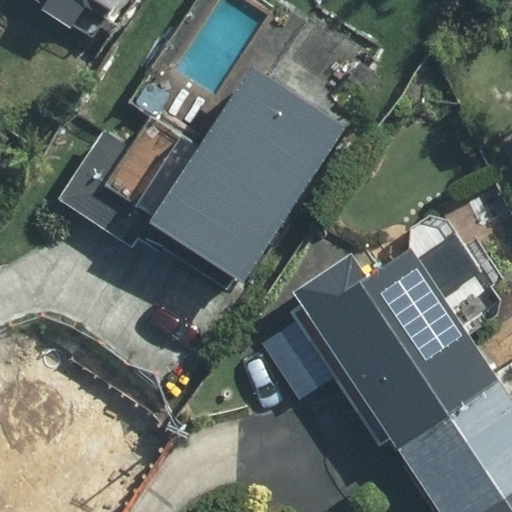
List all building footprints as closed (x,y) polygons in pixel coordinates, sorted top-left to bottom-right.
[(64,0),(90,17),(101,0),(64,0)] [(221,284),(328,123),(238,64),(162,179),(95,134),(52,198),(118,241),(129,224),(221,284)] [(276,293),(389,457),(488,390),(394,252),(349,282),(331,255),(276,293)] [(389,457),(427,511),(479,511),(511,491),(511,424),(488,390),(389,457)] [(0,398),(0,486),(3,489),(46,435),(0,398)] [(511,511),(511,491),(479,511),(511,511)]
